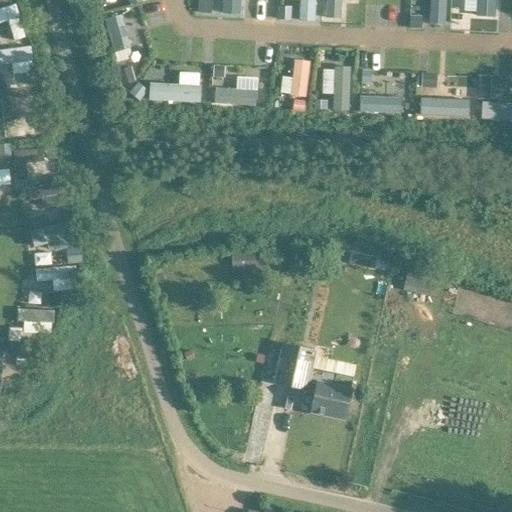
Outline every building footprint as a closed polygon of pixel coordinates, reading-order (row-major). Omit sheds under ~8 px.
[(198,0),(198,12),(210,13),(211,0),(198,0)] [(0,40),(13,38),(6,2),(0,3),(0,40)] [(291,7),(278,7),(278,20),(291,20),(291,7)] [(122,10),(96,14),(102,63),(122,60),(120,44),(127,43),(122,10)] [(15,45),(0,45),(0,68),(16,68),(15,45)] [(281,58),(279,95),(294,96),(296,59),(281,58)] [(224,67),(214,67),(214,78),(224,78),(224,67)] [(322,91),(323,67),(310,67),(309,91),(322,91)] [(131,70),(120,73),(124,88),(136,84),(131,70)] [(370,71),(361,71),(361,84),(370,84),(370,71)] [(269,73),(267,92),(278,92),(279,73),(269,73)] [(423,76),(422,87),(436,88),(436,76),(423,76)] [(137,85),(129,94),(138,101),(146,92),(137,85)] [(346,90),(346,113),(388,114),(388,91),(346,90)] [(456,118),(456,95),(407,94),(406,117),(456,118)] [(295,101),(294,110),(304,111),(305,102),(295,101)] [(327,101),(316,101),(316,110),(327,110),(327,101)] [(13,117),(0,117),(0,134),(13,135),(13,117)] [(11,146),(0,145),(0,157),(11,158),(11,146)] [(12,188),(14,198),(31,195),(34,216),(43,215),(42,203),(52,202),(49,182),(12,188)] [(28,210),(15,212),(17,226),(30,223),(28,210)] [(56,222),(18,223),(19,242),(57,240),(56,222)] [(290,265),(316,267),(320,267),(322,249),(291,247),(290,265)] [(61,262),(40,263),(40,248),(23,249),(24,280),(40,280),(41,290),(62,289),(61,262)] [(232,268),(255,267),(254,253),(231,254),(232,268)] [(406,277),(403,291),(429,296),(432,283),(406,277)] [(60,293),(48,294),(49,309),(61,308),(60,293)] [(44,307),(7,307),(8,323),(44,322),(44,307)] [(344,419),(348,400),(352,376),(310,369),(313,351),(303,349),(283,345),(275,382),(307,389),(308,382),(318,384),(312,412),(344,419)]
